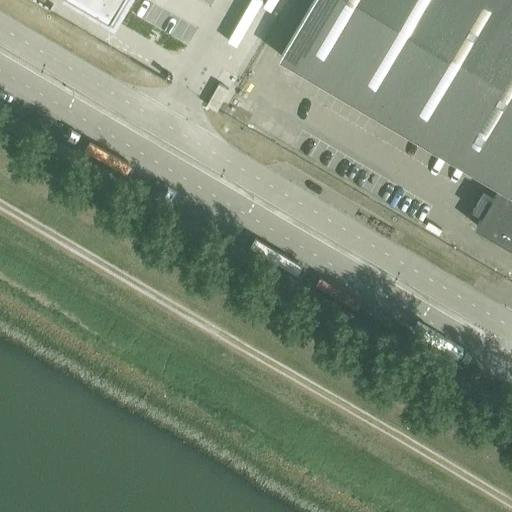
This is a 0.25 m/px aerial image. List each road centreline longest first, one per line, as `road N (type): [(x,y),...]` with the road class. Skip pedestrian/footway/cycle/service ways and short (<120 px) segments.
road 1 (unclassified): [(0,68),(511,370)]
road 2 (unclassified): [(511,324),(0,23)]
